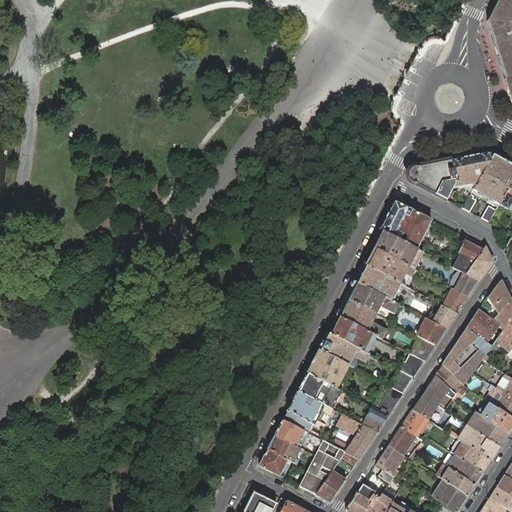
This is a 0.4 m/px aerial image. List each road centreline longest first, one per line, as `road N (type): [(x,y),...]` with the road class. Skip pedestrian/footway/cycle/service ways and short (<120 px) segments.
road 1 (residential): [(385,181),(239,466)]
road 2 (residential): [(332,511),(503,263)]
road 3 (residential): [(503,263),(487,232),(385,181)]
